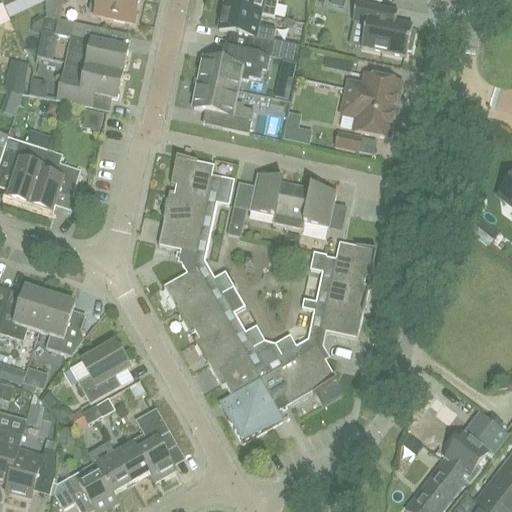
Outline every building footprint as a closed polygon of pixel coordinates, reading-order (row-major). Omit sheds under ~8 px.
[(0,0),(3,6),(5,9),(23,0),(0,0)] [(134,27),(139,0),(90,0),(93,1),(90,13),(92,16),(96,17),(96,18),(134,27)] [(278,0),(221,0),(225,4),(224,9),(261,17),(274,20),(277,7),(278,0)] [(415,35),(411,35),(413,28),(395,25),(398,13),(356,4),(352,24),(366,26),(361,50),(406,60),(407,54),(411,54),(415,35)] [(261,17),(224,9),(219,32),(250,39),(247,55),(268,60),(270,60),(276,31),(258,28),(261,17)] [(297,42),(298,25),(285,24),(284,41),(297,42)] [(102,32),(74,26),(69,49),(72,50),(69,66),(123,78),(128,52),(99,46),(102,32)] [(268,60),(247,55),(242,54),(218,49),(215,62),(204,60),(199,86),(237,94),(239,82),(248,84),(249,80),(260,83),(262,73),(266,73),(268,60)] [(22,96),(30,65),(12,62),(5,92),(22,96)] [(118,103),(123,78),(69,66),(66,81),(62,80),(57,105),(86,111),(89,97),(118,103)] [(349,86),(342,118),(357,121),(354,135),(389,142),(401,86),(366,78),(364,89),(349,86)] [(234,105),(237,94),(199,86),(194,111),(224,118),(221,131),(249,137),(254,113),(242,111),(243,107),(234,105)] [(21,97),(7,93),(0,114),(14,119),(21,97)] [(104,115),(86,111),(82,128),(100,132),(104,115)] [(303,116),(289,113),(283,140),(310,146),(314,132),(299,129),(303,116)] [(338,136),(335,151),(358,156),(361,141),(338,136)] [(43,170),(46,160),(48,155),(8,143),(0,167),(0,173),(11,177),(10,179),(13,184),(14,184),(8,200),(30,208),(41,175),(42,175),(43,171),(43,170)] [(73,200),(81,174),(45,164),(46,160),(43,170),(43,171),(42,175),(41,175),(30,208),(53,215),(59,195),(73,200)] [(170,196),(158,249),(184,255),(182,267),(187,276),(164,290),(182,321),(191,337),(194,335),(199,342),(195,344),(204,360),(222,391),(225,389),(264,366),(259,357),(276,347),(266,345),(256,329),(247,335),(235,316),(245,310),(234,291),(225,275),(215,281),(204,263),(217,206),(229,209),(234,183),(221,180),(221,182),(212,179),(214,169),(177,161),(172,187),(176,188),(174,197),(170,196)] [(504,190),(498,197),(511,207),(511,177),(510,176),(501,188),(504,190)] [(288,231),(296,190),(275,185),(275,182),(257,178),(249,215),(274,220),(273,227),(288,231)] [(318,195),(296,190),(288,231),(303,234),(305,226),(329,232),(337,195),(318,191),(318,195)] [(304,303),(302,311),(314,314),(310,332),(316,333),(314,339),(320,340),(321,334),(357,342),(361,324),(365,307),(368,289),(364,288),(366,280),(370,281),(372,272),(376,254),(339,246),(336,262),(326,260),(326,258),(314,256),(313,259),(310,273),(322,275),(321,279),(317,297),(316,305),(304,303)] [(0,325),(10,293),(0,289),(0,325)] [(40,334),(51,299),(26,291),(24,298),(10,293),(0,325),(0,337),(24,345),(29,331),(40,334)] [(75,307),(51,299),(40,334),(51,338),(46,352),(72,360),(85,343),(81,334),(86,319),(73,314),(75,307)] [(232,399),(220,406),(243,447),(273,430),(283,424),(273,406),(284,400),(290,409),(313,395),(314,395),(321,409),(341,397),(333,384),(336,382),(318,350),(320,340),(314,339),(316,333),(310,332),(307,343),(297,349),(290,339),(283,343),(276,347),(259,357),(264,366),(225,389),(232,399)] [(78,386),(91,408),(122,391),(115,380),(130,371),(115,346),(82,365),(90,379),(78,386)] [(97,408),(90,413),(96,423),(103,419),(97,408)] [(88,428),(96,423),(90,413),(82,417),(80,414),(69,421),(76,435),(88,428)] [(174,470),(186,463),(157,413),(136,425),(144,438),(133,445),(138,454),(151,476),(150,477),(155,486),(176,474),(174,470)] [(480,416),(463,436),(487,456),(504,435),(480,416)] [(16,460),(18,453),(17,453),(22,438),(5,433),(4,438),(0,436),(0,485),(8,488),(9,488),(15,460),(16,460)] [(477,469),(487,456),(463,436),(461,434),(460,435),(450,448),(453,451),(445,460),(447,462),(444,465),(466,482),(471,487),(482,473),(477,469)] [(138,454),(133,445),(132,445),(133,446),(115,456),(109,446),(132,487),(150,477),(151,476),(138,454)] [(132,487),(109,446),(89,457),(94,467),(100,476),(99,477),(112,498),(113,498),(132,487)] [(57,455),(45,452),(43,460),(18,453),(16,460),(15,460),(9,488),(8,488),(6,495),(31,503),(38,479),(54,484),(56,477),(57,455)] [(511,511),(511,456),(475,505),(467,499),(467,500),(482,511),(511,511)] [(444,511),(448,507),(466,482),(444,465),(405,511),(444,511)] [(99,477),(100,476),(94,467),(58,489),(54,498),(62,511),(66,511),(87,501),(93,511),(109,511),(118,507),(113,498),(112,498),(99,477)] [(482,511),(467,500),(457,511),(482,511)]
